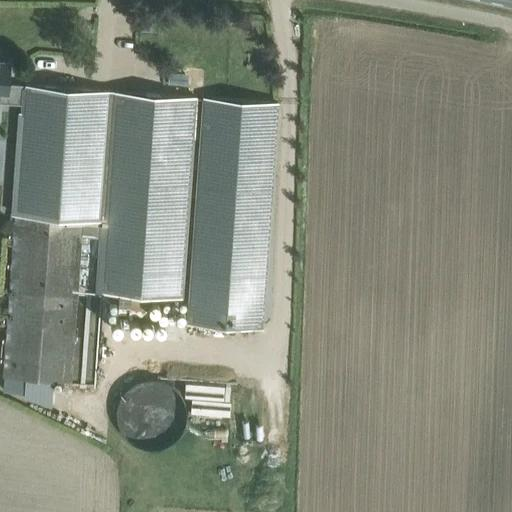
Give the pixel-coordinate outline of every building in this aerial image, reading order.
[(0,62),(0,101),(22,103),(23,87),(7,86),(9,63),(0,62)] [(23,87),(22,103),(22,108),(20,108),(12,217),(14,217),(81,222),(80,236),(101,238),(111,90),(26,83),(26,88),(23,87)] [(195,96),(111,90),(101,238),(97,291),(181,297),(195,96)] [(203,96),(187,323),(261,328),(277,101),(203,96)] [(81,222),(14,217),(2,376),(4,376),(25,378),(51,380),(70,381),(80,236),(81,222)] [(4,376),(3,390),(24,392),(25,378),(4,376)] [(24,392),(24,396),(50,404),(51,380),(25,378),(24,392)] [(169,443),(172,441),(175,439),(176,437),(178,435),(180,432),(181,431),(183,428),(184,424),(185,421),(185,420),(186,418),(186,414),(186,411),(186,407),(185,404),(184,401),(183,399),(182,396),(180,393),(177,389),(174,387),(173,385),(170,384),(167,382),(162,380),(159,379),(156,378),(151,378),(147,378),(144,378),(139,380),(134,382),(131,384),(129,386),(127,387),(125,389),(123,392),(121,395),(119,398),(118,399),(118,401),(117,404),(116,408),(116,411),(116,415),(116,418),(117,422),(118,425),(119,428),(121,431),(123,434),(125,437),(126,438),(128,439),(130,441),(133,443),(135,444),(136,445),(139,446),(144,447),(149,448),(151,448),(153,448),(157,447),(160,447),(163,446),(166,444),(169,443)]
